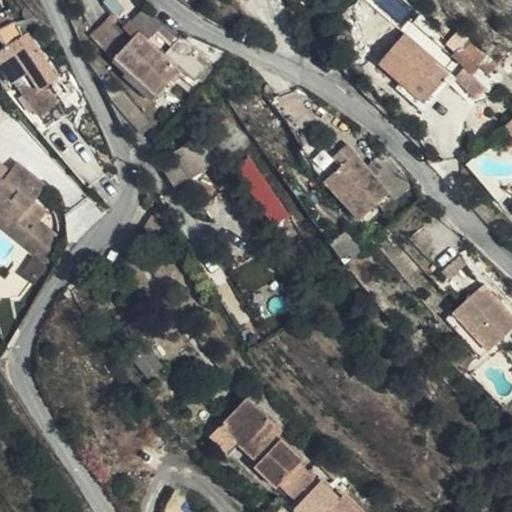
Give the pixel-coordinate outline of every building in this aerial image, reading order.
[(124,64),(126,62),(144,45),(121,21),(102,38),(124,64)] [(504,58),(465,22),(453,36),(461,45),(459,48),(480,68),(487,60),(496,69),(504,58)] [(59,91),(76,79),(55,49),(44,57),(23,25),(4,37),(14,54),(3,62),(42,120),(67,102),(59,91)] [(429,96),(453,66),(406,31),(382,61),(429,96)] [(144,45),(126,62),(165,103),(189,79),(151,37),(144,45)] [(208,83),(222,68),(198,43),(184,57),(208,83)] [(511,106),(501,117),(511,127),(511,106)] [(258,140),(243,121),(204,154),(217,172),(258,140)] [(326,179),(334,189),(366,160),(357,150),(326,179)] [(6,229),(43,259),(45,261),(48,257),(68,234),(49,219),(56,210),(42,199),(55,185),(26,159),(19,167),(12,176),(4,170),(10,160),(0,152),(0,211),(11,221),(6,229)] [(421,185),(395,158),(379,172),(403,201),(421,185)] [(12,176),(19,167),(10,160),(4,170),(12,176)] [(366,160),(334,189),(368,225),(398,197),(366,160)] [(0,223),(6,229),(11,221),(0,211),(0,223)] [(350,262),(364,252),(354,241),(340,251),(350,262)] [(370,259),(364,252),(350,262),(357,272),(370,259)] [(451,284),(469,269),(463,260),(445,274),(451,284)] [(40,262),(28,275),(35,282),(45,271),(44,270),(46,268),(40,262)] [(511,321),(486,289),(454,317),(486,358),(511,335),(511,321)] [(486,358),(454,317),(447,324),(478,365),(486,358)] [(0,338),(0,353),(10,357),(13,343),(0,338)] [(151,370),(164,359),(148,339),(136,350),(151,370)] [(288,485),(296,493),(307,481),(299,473),(308,463),(278,431),(282,428),(252,396),(223,426),(240,444),(261,465),(257,469),(280,492),(288,485)] [(229,454),(240,444),(223,426),(213,436),(229,454)] [(325,463),(334,455),(327,447),(318,456),(325,463)] [(340,462),(334,455),(325,463),(332,470),(340,462)] [(296,493),(292,497),(300,506),(320,484),(311,477),(307,481),(296,493)] [(320,484),(300,506),(293,511),(356,511),(345,499),(340,505),(331,496),(320,484)] [(340,505),(345,499),(350,493),(341,485),(331,496),(340,505)]
